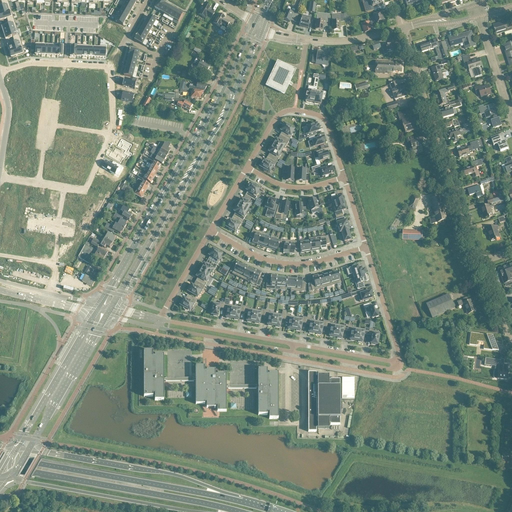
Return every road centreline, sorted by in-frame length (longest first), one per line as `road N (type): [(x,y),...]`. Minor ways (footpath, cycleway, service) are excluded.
road 1 (primary): [(246,503),(0,456)]
road 2 (residential): [(479,263),(402,28)]
road 3 (residential): [(157,327),(399,368)]
road 4 (residential): [(399,368),(159,320)]
road 5 (primary): [(0,467),(237,511)]
road 6 (primary): [(246,503),(171,474),(28,450)]
road 7 (secondary): [(143,251),(232,94)]
road 8 (secondary): [(222,90),(134,246)]
road 9 (primary): [(11,478),(187,511)]
road 10 (residential): [(111,135),(109,69),(27,63),(0,71)]
road 11 (residential): [(343,177),(323,118),(294,110),(277,115),(246,168)]
road 12 (residential): [(210,230),(289,264),(365,246)]
road 13 (secondary): [(95,314),(16,449)]
road 14 (secondary): [(28,450),(106,316)]
road 15 (residential): [(0,177),(85,191),(111,135)]
road 16 (residential): [(399,368),(365,246)]
